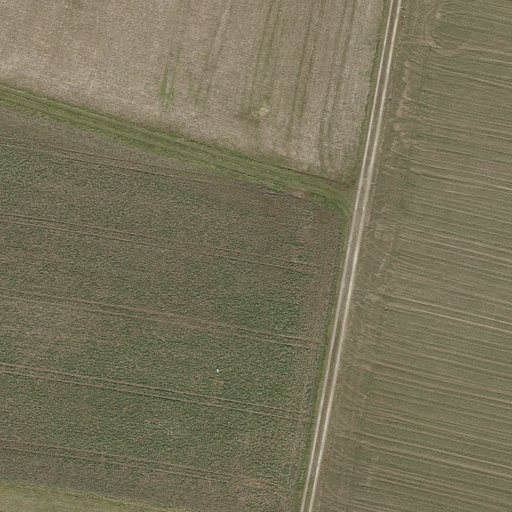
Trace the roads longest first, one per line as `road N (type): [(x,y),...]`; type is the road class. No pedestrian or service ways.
road 1 (track): [(397,0),(308,511)]
road 2 (track): [(0,92),(362,203)]
